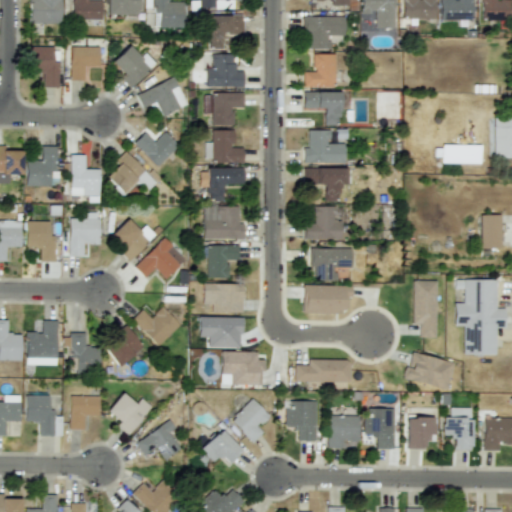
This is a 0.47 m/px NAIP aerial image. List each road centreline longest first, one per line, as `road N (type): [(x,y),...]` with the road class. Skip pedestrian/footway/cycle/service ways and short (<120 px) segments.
road 1 (residential): [(272,0),(272,325),(376,335)]
road 2 (residential): [(511,481),(274,478)]
